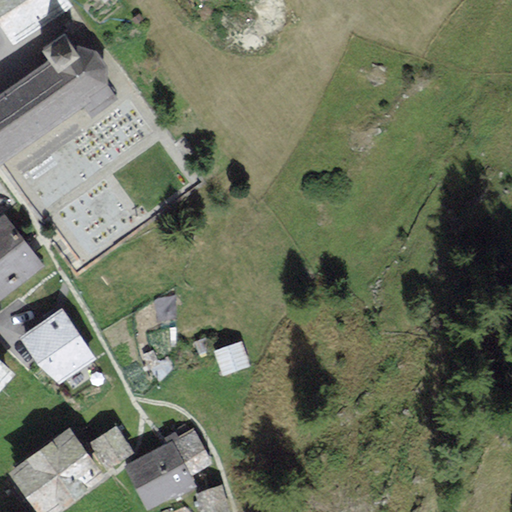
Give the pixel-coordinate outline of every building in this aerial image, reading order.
[(59,0),(0,0),(0,37),(5,46),(65,8),(59,0)] [(68,43),(0,94),(0,152),(10,165),(116,85),(86,44),(91,40),(80,25),(64,37),(68,43)] [(0,289),(36,268),(14,230),(0,237),(0,289)] [(81,351),(54,314),(15,343),(42,380),(81,351)] [(205,336),(193,341),(198,355),(211,350),(205,336)] [(224,374),(249,365),(242,344),(216,353),(224,374)] [(155,348),(141,355),(149,369),(162,363),(155,348)] [(0,384),(10,373),(0,365),(0,384)] [(114,427),(89,445),(105,467),(130,448),(114,427)] [(60,428),(0,475),(29,511),(47,511),(96,474),(60,428)] [(198,433),(178,442),(192,472),(212,463),(198,433)] [(171,446),(123,465),(141,507),(189,488),(171,446)] [(224,488),(200,495),(205,511),(221,511),(231,509),(224,488)]
